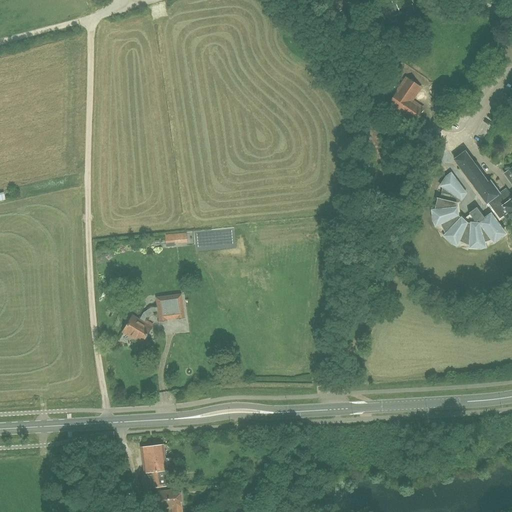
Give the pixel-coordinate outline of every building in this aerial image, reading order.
[(414,10),(410,0),(392,0),(393,4),(391,5),(394,16),(400,14),(414,10)] [(387,105),(413,123),(422,109),(410,101),(420,88),(406,79),(387,105)] [(489,209),(499,221),(509,214),(511,218),(511,169),(505,174),(511,183),(511,196),(506,188),(498,194),(489,182),(487,184),(464,153),(453,160),(489,209)] [(468,213),(469,215),(476,224),(465,223),(457,215),(456,203),(459,203),(465,194),(450,174),(446,177),(440,186),(441,186),(442,187),(439,199),(436,198),(436,199),(434,211),(432,211),(431,211),(433,221),(435,226),(440,224),(445,235),(444,236),(443,236),(451,244),(456,246),(458,241),(469,246),(469,248),(479,249),(485,247),(483,243),(492,240),(493,242),(493,243),(505,234),(490,214),(484,219),(476,208),(468,213)] [(144,320),(146,317),(147,318),(153,314),(152,312),(157,311),(158,322),(167,321),(167,320),(176,319),(185,318),(181,294),(155,297),(157,307),(150,308),(143,313),(138,321),(131,317),(122,333),(141,344),(152,325),(144,320)] [(141,473),(142,480),(144,479),(145,489),(168,486),(166,470),(172,469),(170,458),(165,459),(163,445),(153,446),(150,447),(140,448),(143,473),(141,473)] [(182,511),(180,489),(155,492),(158,510),(171,508),(171,511),(182,511)]
